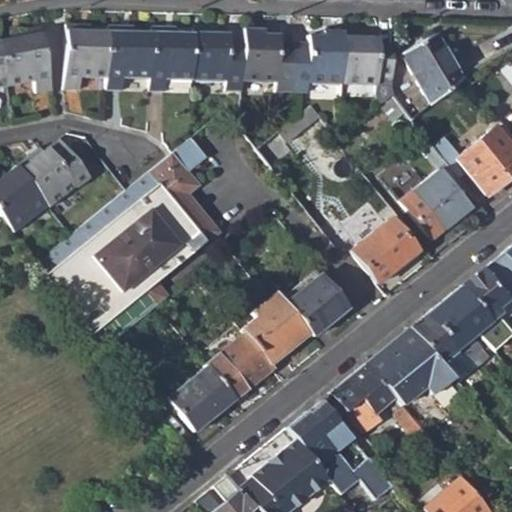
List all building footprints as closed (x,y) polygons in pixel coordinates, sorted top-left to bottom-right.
[(79,22),(62,21),(59,86),(75,87),(76,75),(102,76),(103,28),(89,27),(79,27),(79,22)] [(121,24),(103,23),(103,28),(102,76),(102,87),(118,87),(118,76),(143,77),(145,29),(130,29),(121,29),(121,24)] [(146,24),(145,29),(143,77),(143,89),(158,90),(159,78),(187,79),(187,32),(170,31),(162,31),(163,25),(146,24)] [(13,38),(0,40),(0,67),(4,86),(30,81),(32,94),(47,91),(35,27),(18,30),(19,36),(13,38)] [(188,27),(187,32),(187,79),(219,80),(220,90),(236,90),(237,81),(238,42),(223,41),(223,33),(207,32),(207,28),(188,27)] [(260,29),(239,29),(238,42),(237,81),(271,83),(271,92),(287,93),(289,43),(274,43),(274,36),(260,35),(260,29)] [(305,44),(289,43),(287,93),(308,93),(309,86),(337,87),(339,32),(320,31),(320,37),(306,37),(305,44)] [(361,32),(339,32),(337,87),(374,88),(374,83),(377,83),(388,84),(389,46),(377,46),(375,45),(375,39),(360,38),(361,32)] [(436,38),(401,59),(428,104),(463,84),(436,38)] [(374,88),(372,109),(387,95),(388,84),(377,83),(374,83),(374,88)] [(387,95),(372,109),(388,128),(403,116),(387,95)] [(287,122),(253,150),(268,168),(276,160),(269,152),(316,117),(307,107),(287,122)] [(511,155),(491,128),(451,159),(482,197),(511,171),(511,155)] [(418,133),(410,140),(435,171),(443,165),(418,133)] [(30,152),(13,165),(44,204),(46,206),(75,184),(87,175),(55,136),(39,149),(32,154),(30,152)] [(36,261),(31,265),(99,351),(153,306),(141,292),(151,285),(200,244),(161,193),(202,160),(186,139),(36,261)] [(37,146),(30,152),(32,154),(39,149),(37,146)] [(0,215),(12,230),(44,204),(13,165),(2,173),(0,174),(0,215)] [(435,171),(395,201),(426,241),(466,209),(451,191),(459,185),(443,165),(435,171)] [(184,175),(161,193),(200,244),(212,234),(181,194),(192,185),(184,175)] [(386,221),(347,252),(373,285),(412,254),(386,221)] [(511,240),(499,251),(511,267),(511,240)] [(476,271),(456,286),(488,324),(499,317),(492,309),(510,294),(511,296),(511,267),(499,251),(476,271)] [(316,278),(281,305),(304,334),(308,338),(342,310),(316,278)] [(151,285),(141,292),(153,306),(162,299),(151,285)] [(456,286),(422,314),(451,350),(460,357),(472,368),(485,358),(469,340),(476,335),(488,324),(456,286)] [(252,319),(238,331),(241,335),(265,365),(304,334),(281,305),(272,295),(248,314),(252,319)] [(422,314),(405,327),(436,362),(451,350),(422,314)] [(488,324),(476,335),(488,349),(511,332),(499,317),(488,324)] [(377,351),(360,364),(399,409),(422,390),(429,397),(451,380),(443,371),(436,362),(405,327),(377,351)] [(241,335),(202,366),(203,367),(230,400),(268,370),(265,365),(241,335)] [(451,350),(436,362),(443,371),(460,357),(451,350)] [(360,364),(326,392),(359,434),(390,409),(390,413),(424,453),(432,447),(399,409),(360,364)] [(203,367),(163,399),(190,432),(230,400),(203,367)] [(312,423),(291,439),(323,478),(345,506),(364,491),(380,511),(396,497),(373,470),(357,482),(341,463),(357,450),(326,412),(313,424),(312,423)] [(252,474),(239,486),(242,490),(251,502),(257,509),(259,511),(283,511),(323,478),(291,439),(275,453),(277,455),(269,462),(267,460),(251,473),(252,474)] [(275,453),(267,460),(269,462),(277,455),(275,453)] [(227,472),(211,485),(223,498),(239,486),(227,472)] [(487,511),(458,478),(421,509),(422,511),(487,511)] [(239,486),(223,498),(226,502),(242,490),(239,486)] [(205,490),(189,502),(197,511),(259,511),(257,509),(253,511),(248,511),(244,507),(251,502),(242,490),(226,502),(229,506),(223,511),(217,504),(205,490)] [(223,498),(217,504),(223,511),(229,506),(226,502),(223,498)]
